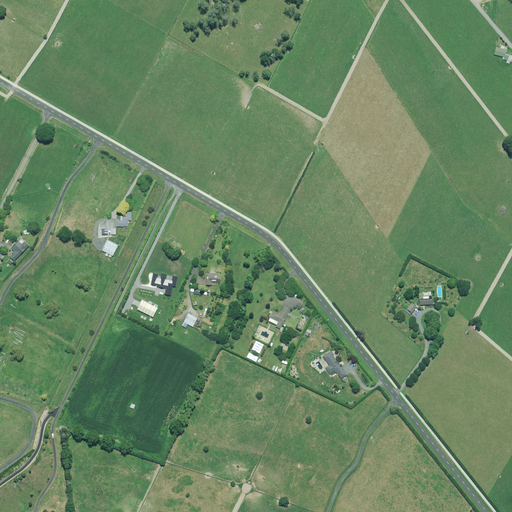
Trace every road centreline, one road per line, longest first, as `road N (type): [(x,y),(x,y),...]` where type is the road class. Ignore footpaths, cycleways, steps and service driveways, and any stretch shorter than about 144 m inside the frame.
road 1 (unclassified): [(0,81),(274,242),(486,511)]
road 2 (unknown): [(170,179),(55,420)]
